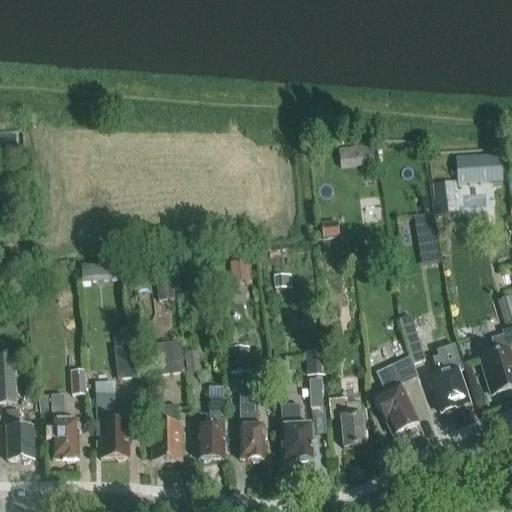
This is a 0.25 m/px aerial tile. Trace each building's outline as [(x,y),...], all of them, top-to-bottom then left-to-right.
[(17,134),(0,136),(0,148),(1,156),(18,155),(17,134)] [(371,146),(339,151),(342,170),(374,166),(371,146)] [(458,212),(455,185),(432,187),(435,214),(458,212)] [(440,265),(432,217),(413,220),(421,268),(440,265)] [(336,223),(321,225),(322,236),(338,234),(336,223)] [(345,244),(334,245),(335,260),(346,259),(345,244)] [(248,263),(230,264),(231,283),(250,282),(248,263)] [(119,284),(118,272),(82,274),(82,286),(119,284)] [(155,274),(159,304),(174,302),(170,272),(155,274)] [(291,277),(274,278),(275,291),(292,290),(291,277)] [(511,299),(511,300),(498,304),(506,328),(511,326),(511,299)] [(405,343),(411,361),(413,367),(424,364),(425,362),(417,339),(411,319),(399,323),(405,343)] [(496,357),(481,362),(481,364),(492,398),(511,392),(511,353),(511,352),(509,353),(505,338),(491,342),(496,357)] [(156,347),(160,379),(185,376),(181,344),(156,347)] [(433,362),(439,379),(429,382),(430,384),(429,387),(430,391),(433,393),(442,416),(443,416),(447,418),(452,416),(454,412),(455,412),(455,411),(470,406),(459,375),(464,373),(455,347),(436,354),(438,360),(433,362)] [(134,381),(130,349),(114,351),(117,383),(134,381)] [(35,360),(34,350),(23,351),(24,361),(35,360)] [(249,375),(249,350),(229,350),(229,375),(249,375)] [(188,376),(202,374),(199,353),(185,355),(188,376)] [(307,354),(308,378),(322,377),(322,354),(307,354)] [(14,358),(0,358),(0,407),(17,406),(14,358)] [(417,380),(413,367),(411,361),(377,377),(385,395),(374,400),(375,403),(373,407),(376,413),(380,414),(392,439),(395,438),(399,440),(404,437),(405,433),(419,427),(401,388),(417,380)] [(72,399),(87,398),(86,374),(71,374),(72,399)] [(323,411),(322,383),(309,383),(310,412),(323,411)] [(114,396),(114,384),(97,384),(98,396),(114,396)] [(65,398),(51,399),(52,417),(53,463),(65,463),(67,466),(74,465),(76,463),(79,463),(78,423),(65,424),(65,398)] [(116,427),(116,398),(96,399),(97,451),(100,451),(101,463),(115,462),(118,465),(124,465),(127,462),(130,462),(129,441),(132,438),(131,432),(129,430),(129,426),(116,427)] [(40,399),(40,418),(52,417),(51,399),(40,399)] [(239,430),(239,463),(251,463),(253,466),(258,466),(261,463),(264,463),(264,447),(265,447),(265,443),(267,441),(267,436),(264,433),(264,430),(258,430),(258,399),(240,399),(240,430),(239,430)] [(341,423),(344,452),(365,450),(361,405),(347,407),(347,401),(328,402),(330,424),(341,423)] [(198,432),(196,435),(196,440),(198,442),(198,463),(201,463),(204,466),(208,466),(211,462),(225,462),(224,402),(209,402),(209,430),(198,430),(198,432)] [(153,425),(153,465),(181,464),(180,425),(178,425),(178,408),(158,409),(159,425),(153,425)] [(281,409),(283,465),(299,464),(301,466),(306,466),(308,463),(313,463),(312,428),(301,429),(300,408),(281,409)] [(6,414),(8,465),(21,465),(24,467),(29,467),(31,464),(34,464),(33,430),(20,430),(19,414),(6,414)]
